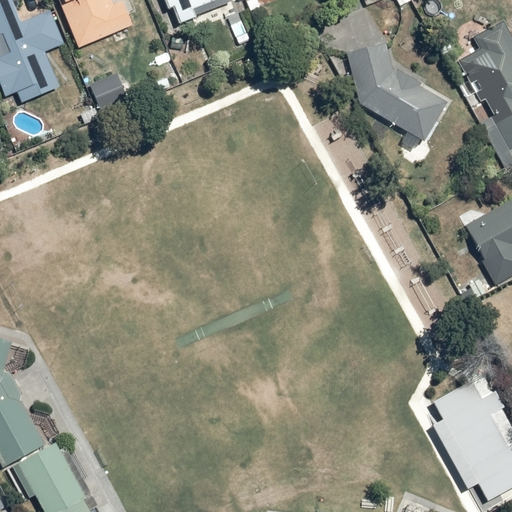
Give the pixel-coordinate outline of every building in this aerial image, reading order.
[(45,50),(64,40),(53,9),(23,20),(15,0),(0,0),(0,33),(6,31),(14,50),(0,57),(0,78),(6,94),(20,88),(26,102),(60,81),(45,50)] [(64,4),(81,45),(123,27),(126,32),(144,22),(133,0),(68,0),(69,1),(64,4)] [(169,0),(172,7),(175,5),(183,24),(237,3),(236,0),(169,0)] [(511,183),(511,28),(507,18),(478,35),(485,48),(465,59),(496,112),(461,133),(496,192),(511,183)] [(349,53),(360,101),(426,137),(447,100),(399,73),(387,39),(349,53)] [(130,99),(119,72),(93,82),(104,109),(130,99)] [(511,198),(462,226),(487,285),(511,273),(511,198)] [(0,442),(26,431),(0,381),(0,344),(1,342),(0,341),(0,442)] [(504,406),(484,371),(433,400),(444,418),(432,424),(467,487),(478,481),(489,501),(511,487),(511,425),(502,407),(504,406)] [(77,511),(37,438),(4,456),(34,511),(77,511)]
